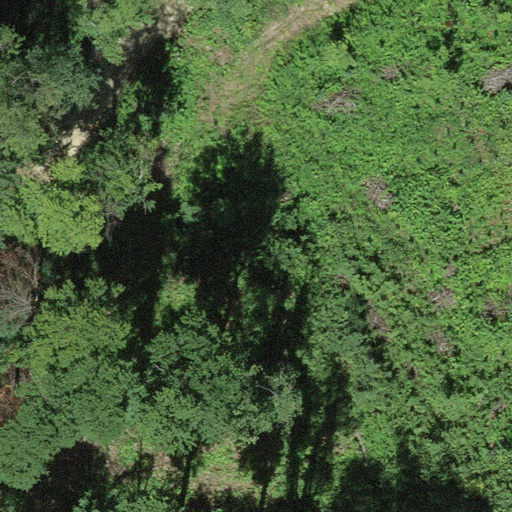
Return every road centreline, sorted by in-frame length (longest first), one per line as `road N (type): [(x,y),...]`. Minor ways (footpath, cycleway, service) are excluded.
road 1 (track): [(373,0),(250,108),(122,347),(55,511)]
road 2 (track): [(177,0),(0,259)]
